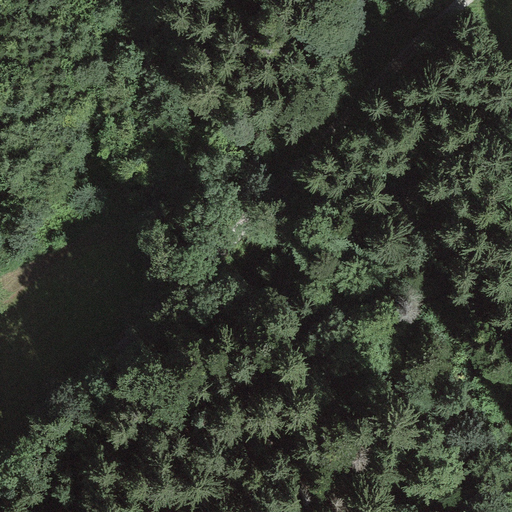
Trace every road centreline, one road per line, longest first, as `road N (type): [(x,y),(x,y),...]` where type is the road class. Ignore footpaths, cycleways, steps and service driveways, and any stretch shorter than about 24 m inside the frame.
road 1 (track): [(466,0),(267,200),(0,490)]
road 2 (track): [(11,479),(173,511)]
